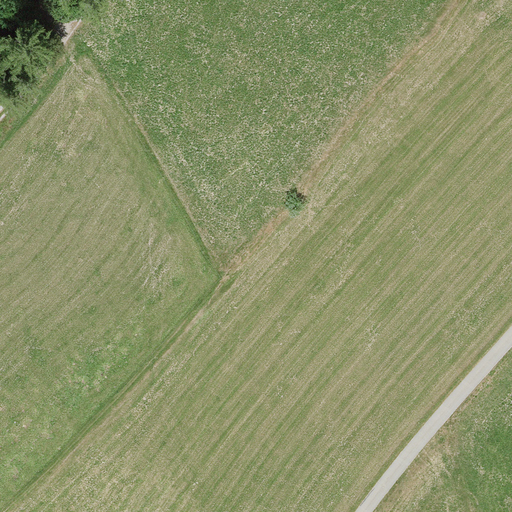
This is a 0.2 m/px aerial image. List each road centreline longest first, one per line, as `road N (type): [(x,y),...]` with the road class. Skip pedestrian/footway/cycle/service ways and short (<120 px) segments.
road 1 (track): [(365,511),(511,338)]
road 2 (track): [(91,0),(0,114)]
